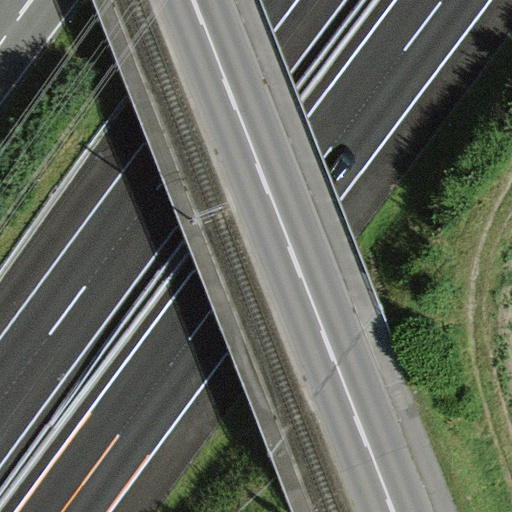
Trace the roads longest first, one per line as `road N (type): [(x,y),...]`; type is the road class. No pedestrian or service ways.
road 1 (motorway): [(64,511),(443,0)]
road 2 (secondary): [(395,511),(195,0)]
road 3 (motorway): [(298,0),(0,404)]
road 4 (track): [(511,457),(478,320),(489,243),(511,199)]
